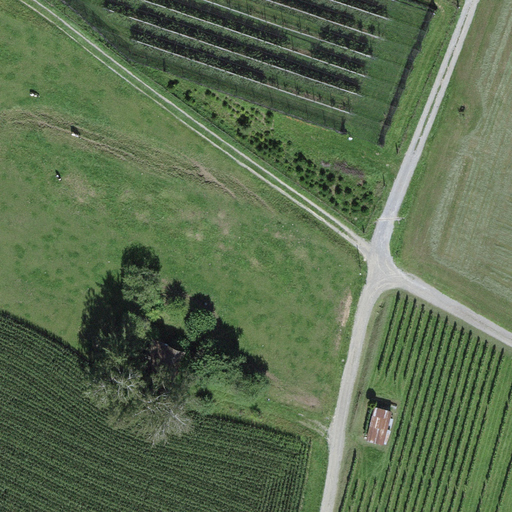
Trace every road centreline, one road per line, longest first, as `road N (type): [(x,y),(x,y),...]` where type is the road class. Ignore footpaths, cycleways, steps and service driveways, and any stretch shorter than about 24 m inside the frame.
road 1 (track): [(30,0),(378,262)]
road 2 (track): [(378,262),(474,0)]
road 3 (track): [(378,262),(327,511)]
road 4 (residential): [(511,339),(378,262)]
